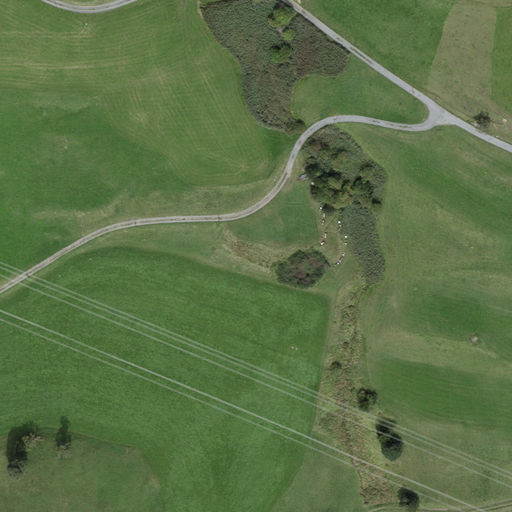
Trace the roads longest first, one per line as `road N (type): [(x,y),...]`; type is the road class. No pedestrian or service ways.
road 1 (track): [(0,295),(111,226),(241,218),(272,197),(303,138),(341,120),(422,128),(435,107)]
road 2 (track): [(511,149),(435,107),(280,0)]
